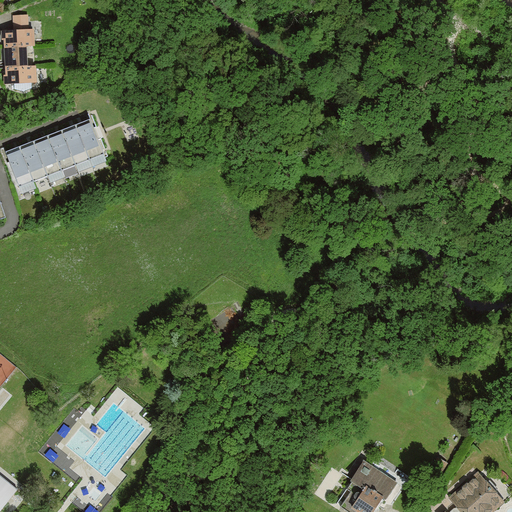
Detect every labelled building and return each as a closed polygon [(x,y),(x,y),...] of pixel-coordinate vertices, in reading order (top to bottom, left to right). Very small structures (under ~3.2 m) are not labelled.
[(5,39),(5,47),(28,46),(35,46),(35,30),(29,30),(28,15),(13,16),(14,31),(2,32),(2,40),(5,39)] [(5,47),(6,68),(28,67),(28,46),(5,47)] [(28,67),(6,68),(7,76),(5,76),(5,85),(37,83),(37,67),(28,67)] [(75,123),(89,159),(104,153),(90,118),(75,123)] [(62,129),(76,164),(89,159),(75,123),(62,129)] [(62,129),(47,134),(61,170),(76,164),(62,129)] [(47,134),(33,140),(47,176),(61,170),(47,134)] [(19,145),(34,181),(47,176),(33,140),(19,145)] [(19,145),(6,151),(20,186),(34,181),(19,145)] [(387,499),(398,483),(365,460),(352,479),(365,489),(352,508),(357,511),(372,511),(383,497),(387,499)] [(493,511),(506,502),(480,472),(450,498),(458,507),(452,511),(493,511)]
